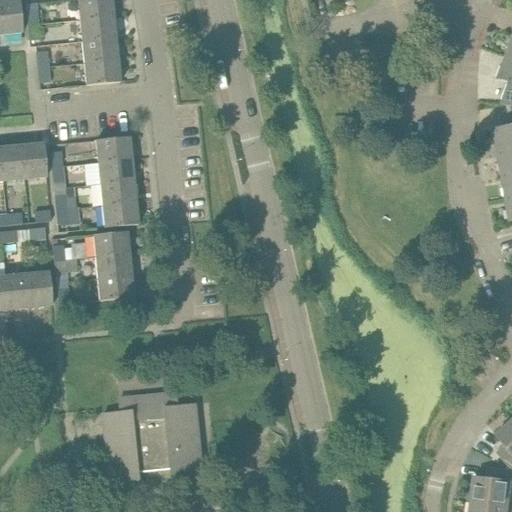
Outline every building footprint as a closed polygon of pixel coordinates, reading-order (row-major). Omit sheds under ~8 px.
[(18,0),(12,0),(0,1),(0,35),(22,33),(18,0)] [(112,18),(110,0),(76,0),(79,22),(112,18)] [(36,11),(25,12),(27,27),(37,26),(36,11)] [(112,18),(79,22),(81,43),(115,39),(112,18)] [(37,26),(27,27),(28,42),(39,41),(37,26)] [(117,62),(115,39),(81,43),(83,64),(117,62)] [(47,68),(46,53),(35,54),(37,69),(47,68)] [(511,57),(506,56),(498,78),(511,83),(511,57)] [(117,62),(83,64),(85,87),(119,83),(117,62)] [(47,68),(37,69),(38,84),(49,83),(47,68)] [(511,127),(493,131),(497,153),(511,150),(511,127)] [(97,164),(131,160),(128,138),(95,142),(97,164)] [(42,144),(21,146),(24,180),(46,178),(42,144)] [(21,146),(0,148),(0,157),(2,182),(24,180),(21,146)] [(511,150),(497,153),(501,175),(511,173),(511,150)] [(52,168),(63,167),(62,152),(50,154),(52,168)] [(131,160),(97,164),(99,186),(133,183),(131,160)] [(66,189),(63,167),(52,168),(54,191),(66,189)] [(511,173),(501,175),(505,198),(511,196),(511,173)] [(135,203),(133,183),(99,186),(101,207),(135,203)] [(66,189),(54,191),(56,211),(75,209),(73,198),(67,199),(66,189)] [(135,203),(101,207),(104,229),(137,225),(135,203)] [(75,209),(56,211),(58,227),(76,225),(75,209)] [(51,212),(34,214),(35,224),(52,222),(51,212)] [(6,216),(7,227),(22,225),(22,215),(6,216)] [(31,241),(49,240),(48,229),(30,231),(31,241)] [(0,234),(0,237),(1,244),(18,243),(17,233),(0,234)] [(94,259),(128,255),(126,233),(92,236),(94,259)] [(54,263),(65,262),(64,250),(64,246),(52,247),(54,263)] [(130,276),(128,255),(94,259),(96,280),(130,276)] [(66,276),(65,262),(54,263),(55,278),(66,276)] [(48,273),(26,275),(29,309),(51,306),(48,273)] [(26,275),(4,277),(7,311),(29,309),(26,275)] [(130,276),(96,280),(99,302),(132,298),(130,276)] [(66,290),(56,291),(57,306),(68,305),(66,290)] [(103,414),(103,415),(110,484),(125,482),(126,492),(141,491),(140,481),(141,481),(140,473),(171,470),(171,478),(202,474),(195,405),(178,406),(177,394),(118,400),(120,412),(103,414)] [(511,420),(496,435),(504,445),(495,453),(509,469),(509,470),(511,471),(511,420)] [(473,478),(470,502),(511,507),(511,497),(509,497),(511,473),(511,471),(509,470),(487,468),(486,480),(473,478)] [(511,511),(511,507),(470,502),(468,511),(511,511)]
